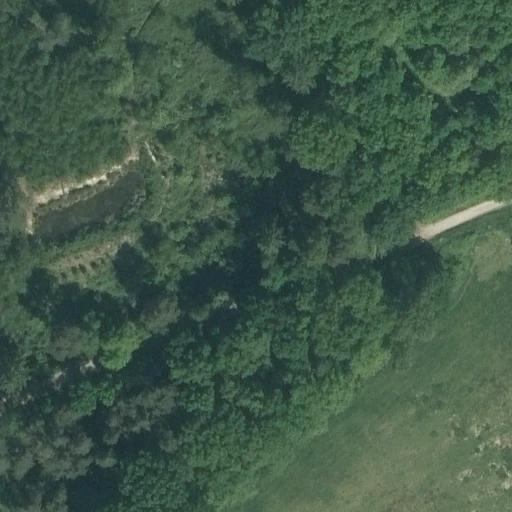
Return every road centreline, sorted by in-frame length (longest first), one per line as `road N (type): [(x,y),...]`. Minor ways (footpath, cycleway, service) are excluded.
road 1 (track): [(420,226),(0,400)]
road 2 (track): [(420,226),(392,210),(286,0)]
